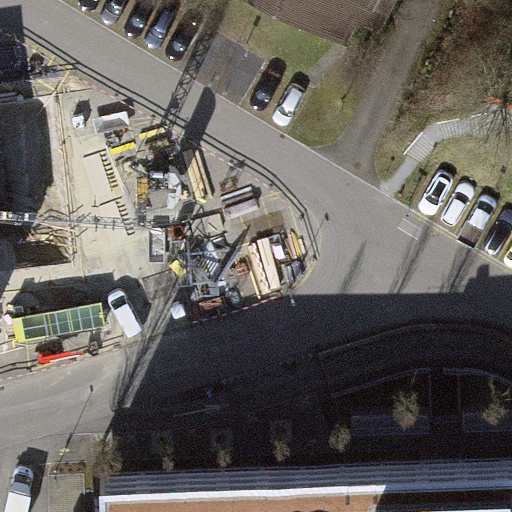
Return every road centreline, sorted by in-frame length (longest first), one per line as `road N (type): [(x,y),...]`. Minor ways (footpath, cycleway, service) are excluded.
road 1 (unclassified): [(3,0),(406,240)]
road 2 (unclassified): [(0,419),(311,324),(354,300),(406,240)]
road 3 (unknown): [(264,155),(80,254)]
road 4 (unclassified): [(406,240),(511,303)]
